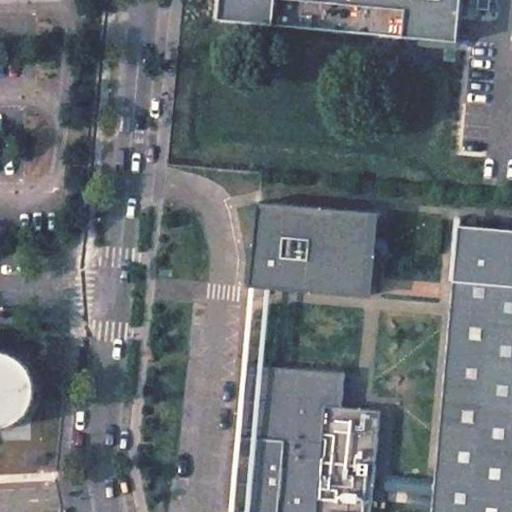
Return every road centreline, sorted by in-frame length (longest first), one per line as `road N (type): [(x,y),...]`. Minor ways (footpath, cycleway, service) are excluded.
road 1 (unclassified): [(117,290),(144,0)]
road 2 (unclassified): [(110,511),(100,455),(117,290)]
